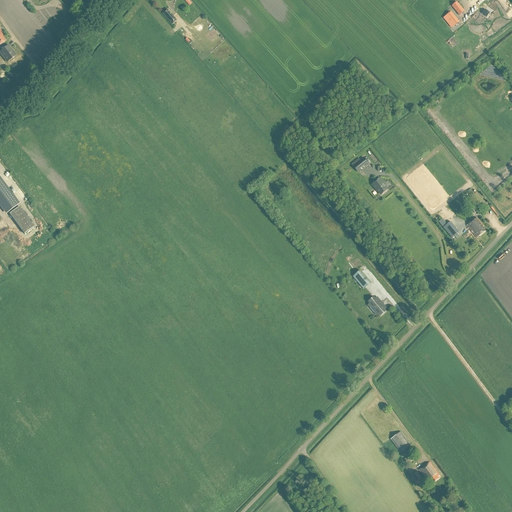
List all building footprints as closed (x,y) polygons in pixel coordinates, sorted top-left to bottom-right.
[(452,1),(447,4),(452,11),(457,8),(452,1)] [(178,21),(168,9),(163,13),(173,24),(178,21)] [(449,13),(444,17),(450,24),(455,20),(449,13)] [(0,45),(0,52),(1,51),(5,56),(3,57),(8,62),(15,57),(13,53),(14,53),(8,46),(5,49),(1,44),(0,45)] [(363,159),(353,166),(357,172),(367,165),(363,159)] [(20,204),(0,177),(0,205),(6,214),(20,204)] [(380,179),(372,185),(378,192),(381,195),(388,190),(383,184),(384,184),(380,179)] [(476,205),(471,208),(475,214),(480,210),(476,205)] [(19,209),(9,216),(24,236),(33,229),(19,209)] [(485,229),(477,218),(467,225),(477,238),(485,231),(484,230),(485,229)] [(451,222),(443,228),(452,238),(459,232),(451,222)] [(353,277),(364,290),(371,284),(360,271),(353,277)] [(375,299),(374,297),(368,302),(370,304),(367,306),(377,317),(379,315),(380,317),(386,312),(385,310),(387,308),(377,297),(375,299)] [(401,453),(411,445),(401,432),(391,440),(401,453)] [(430,463),(419,471),(425,478),(425,479),(427,482),(428,482),(431,486),(440,479),(439,478),(440,477),(430,463)] [(423,480),(417,473),(412,476),(418,484),(423,480)]
